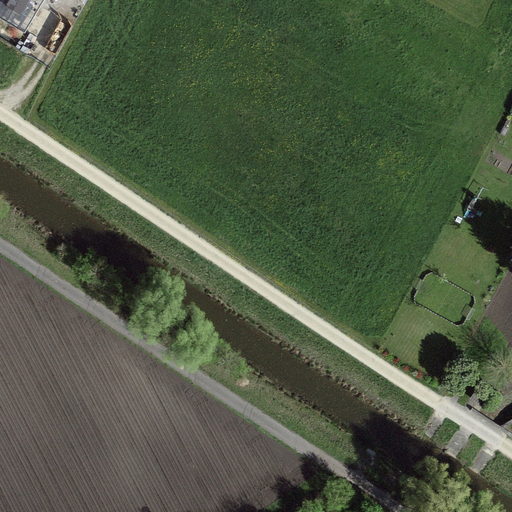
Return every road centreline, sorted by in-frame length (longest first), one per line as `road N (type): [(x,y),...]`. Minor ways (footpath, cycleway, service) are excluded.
road 1 (track): [(0,112),(511,449)]
road 2 (track): [(402,511),(0,243)]
